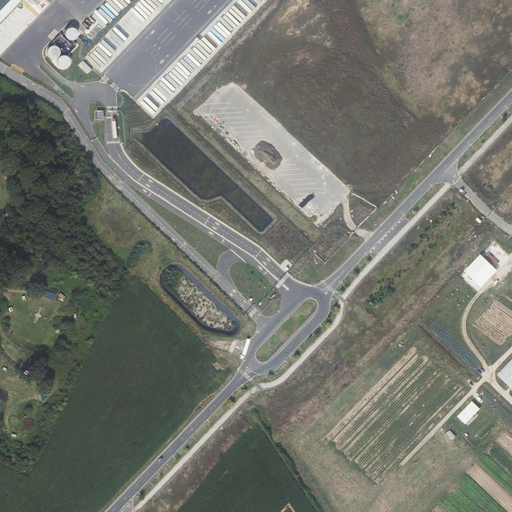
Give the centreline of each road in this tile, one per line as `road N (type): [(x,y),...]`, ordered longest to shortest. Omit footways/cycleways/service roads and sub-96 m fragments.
road 1 (unclassified): [(511,95),(343,271)]
road 2 (unclassified): [(237,382),(111,511)]
road 3 (track): [(402,463),(511,349)]
